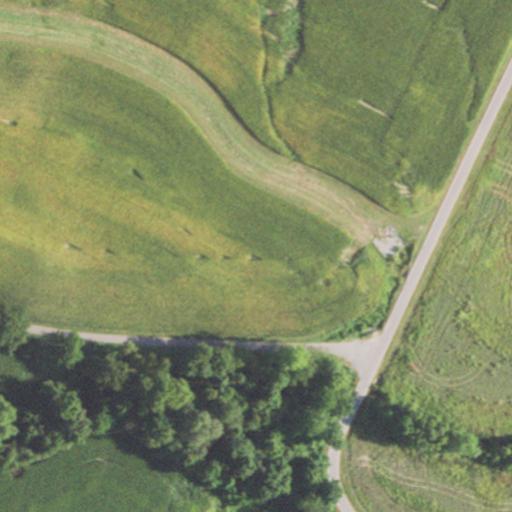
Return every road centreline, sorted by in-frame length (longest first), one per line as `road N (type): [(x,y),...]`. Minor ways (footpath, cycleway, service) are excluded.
road 1 (tertiary): [(346,511),(333,483),(346,415),(511,76)]
road 2 (residential): [(382,348),(99,338),(0,324)]
